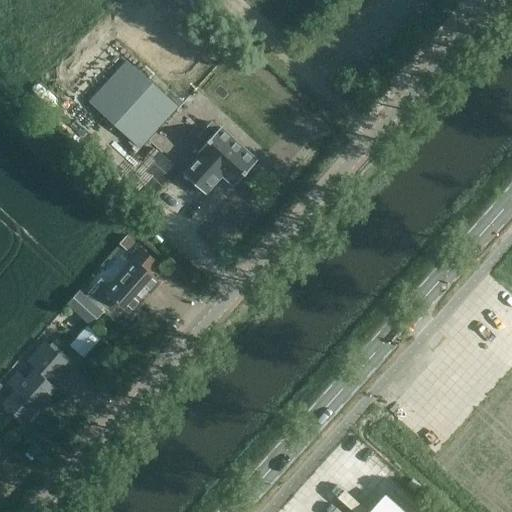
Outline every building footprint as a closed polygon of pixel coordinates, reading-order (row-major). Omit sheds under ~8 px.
[(140,150),(177,110),(127,63),(90,104),(140,150)] [(356,70),(349,77),(359,86),(366,79),(356,70)] [(220,128),(218,130),(211,123),(199,137),(206,143),(197,154),(200,156),(183,175),(205,194),(222,176),(234,187),(257,161),(220,128)] [(150,190),(172,166),(156,151),(134,175),(150,190)] [(128,236),(79,291),(66,306),(91,328),(103,313),(101,311),(103,309),(106,311),(113,303),(130,317),(160,283),(151,274),(159,264),(134,242),(128,236)] [(56,391),(50,386),(69,365),(57,355),(63,347),(55,340),(49,347),(42,342),(25,361),(35,370),(25,381),(18,374),(8,385),(15,392),(3,405),(25,426),(56,391)] [(413,491),(419,485),(412,479),(407,485),(413,491)] [(403,511),(385,495),(372,510),(374,511),(403,511)]
